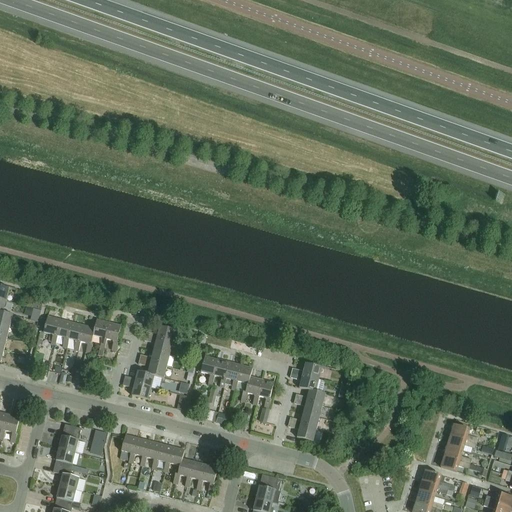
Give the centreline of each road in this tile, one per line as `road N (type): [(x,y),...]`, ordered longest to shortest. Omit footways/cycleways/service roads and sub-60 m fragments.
road 1 (motorway): [(7,0),(511,179)]
road 2 (unclassified): [(511,248),(0,108)]
road 3 (motorway): [(511,152),(84,0)]
road 4 (residential): [(511,103),(219,0)]
road 5 (unclassified): [(46,394),(243,445)]
road 6 (unclassified): [(243,445),(324,469),(347,511)]
